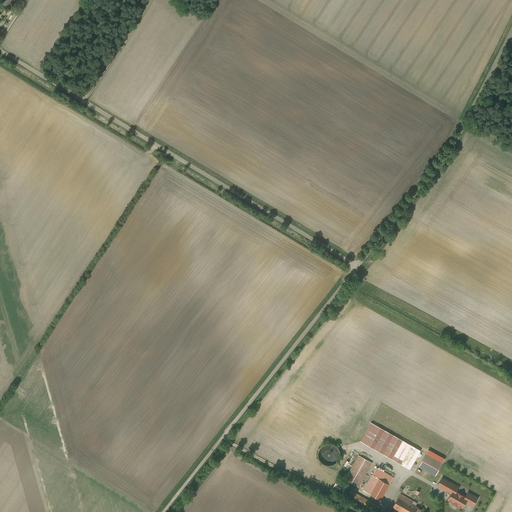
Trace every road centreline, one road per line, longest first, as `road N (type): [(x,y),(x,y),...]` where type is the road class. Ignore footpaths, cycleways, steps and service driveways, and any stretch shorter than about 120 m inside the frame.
road 1 (unclassified): [(357,267),(0,52)]
road 2 (unclassified): [(357,267),(162,510)]
road 3 (unclassified): [(511,33),(447,156),(357,267)]
